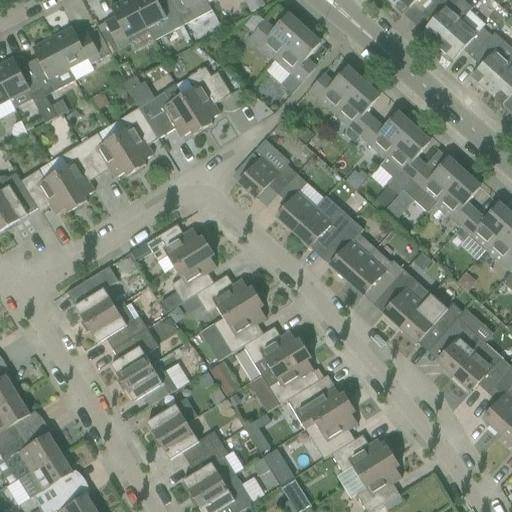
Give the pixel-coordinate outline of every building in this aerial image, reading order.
[(147,31),(130,0),(127,0),(110,9),(115,19),(105,24),(120,52),(131,46),(128,41),(147,31)] [(182,27),(168,0),(130,0),(147,31),(153,43),(182,27)] [(208,4),(205,0),(168,0),(182,27),(212,13),(207,5),(208,4)] [(265,7),(260,0),(244,0),(243,1),(250,15),(265,7)] [(389,0),(388,2),(403,17),(413,7),(421,16),(435,0),(389,0)] [(437,48),(461,22),(461,21),(469,12),(472,10),(460,0),(435,0),(421,16),(430,25),(422,34),(437,48)] [(275,63),(304,31),(287,16),(274,31),(264,23),(263,24),(252,36),(249,40),(275,63)] [(471,60),(491,38),(482,30),(477,36),(461,22),(437,48),(453,63),(462,52),(471,60)] [(88,34),(77,39),(72,29),(52,40),(70,71),(89,61),(92,66),(111,56),(98,31),(89,35),(88,34)] [(307,61),(317,49),(320,46),(304,31),(275,63),(290,76),(280,86),(292,96),(316,69),(307,61)] [(487,93),(511,64),(511,50),(494,35),(491,38),(471,60),(480,68),(471,79),(487,93)] [(70,71),(52,40),(32,50),(37,60),(28,65),(43,92),(52,87),(55,93),(75,83),(69,72),(70,71)] [(13,60),(0,66),(0,82),(11,102),(30,92),(35,102),(46,124),(57,118),(52,109),(46,98),(43,92),(28,65),(19,70),(13,60)] [(511,96),(511,64),(487,93),(502,107),(511,96)] [(214,107),(224,100),(231,96),(217,75),(211,79),(205,69),(187,80),(193,90),(182,97),(203,132),(212,126),(210,122),(220,116),(214,107)] [(363,84),(351,73),(347,70),(333,85),(324,76),(309,93),(334,116),(363,84)] [(125,87),(139,110),(154,101),(144,85),(140,88),(136,81),(125,87)] [(0,107),(11,102),(0,82),(0,107)] [(380,99),(375,95),(363,84),(334,116),(351,131),(345,137),(354,145),(360,139),(375,122),(366,114),(380,99)] [(203,132),(182,97),(171,104),(164,94),(154,101),(139,110),(158,141),(176,130),(181,140),(192,133),(194,138),(203,132)] [(103,96),(92,102),(99,113),(109,107),(103,96)] [(62,104),(52,109),(57,118),(67,113),(62,104)] [(148,148),(158,141),(139,110),(120,121),(126,131),(115,138),(137,173),(146,167),(143,163),(153,157),(148,148)] [(79,118),(75,113),(65,121),(70,126),(79,118)] [(413,130),(401,118),(397,115),(383,130),(375,122),(360,139),(385,161),(413,130)] [(26,137),(21,125),(14,129),(11,137),(14,143),(26,137)] [(425,167),(416,160),(430,144),(413,130),(385,161),(379,168),(391,179),(386,185),(389,188),(399,196),(403,192),(410,184),(425,167)] [(137,173),(115,138),(104,145),(98,135),(79,147),(99,178),(109,172),(115,181),(125,175),(127,179),(137,173)] [(268,188),(278,197),(297,176),(286,167),(289,164),(264,142),(255,153),(262,160),(238,186),(256,201),(268,188)] [(89,184),(99,178),(79,147),(61,158),(68,168),(56,175),(78,209),(87,204),(85,200),(95,193),(89,184)] [(435,207),(464,175),(452,164),(447,160),(445,163),(434,175),(425,167),(410,184),(403,192),(415,203),(428,215),(435,207)] [(78,209),(56,175),(45,182),(39,172),(21,183),(38,211),(40,215),(51,208),(56,217),(66,211),(69,215),(78,209)] [(38,211),(21,183),(16,175),(6,181),(4,178),(2,179),(0,178),(0,214),(9,229),(38,211)] [(355,175),(345,185),(356,194),(365,183),(355,175)] [(461,229),(476,213),(467,205),(478,193),(480,190),(476,186),(464,175),(435,207),(461,229)] [(293,235),(315,210),(299,195),(307,186),(297,176),(278,197),(288,206),(276,220),(293,235)] [(329,248),(351,224),(324,201),(315,210),(293,235),(310,250),(319,239),(329,248)] [(511,222),(511,218),(502,209),(498,205),(484,221),(476,213),(461,229),(455,235),(464,243),(470,237),(486,252),(511,222)] [(0,234),(9,229),(0,214),(0,234)] [(511,222),(486,252),(511,275),(511,273),(511,222)] [(346,283),(375,251),(358,236),(361,234),(351,224),(329,248),(339,257),(330,268),(346,283)] [(199,241),(193,231),(184,237),(177,227),(146,246),(152,255),(157,264),(167,258),(174,269),(209,248),(203,239),(199,241)] [(215,257),(209,248),(174,269),(181,281),(171,287),(177,296),(183,305),(196,297),(214,286),(207,275),(217,270),(211,260),(215,257)] [(375,251),(346,283),(350,286),(348,288),(356,295),(358,293),(363,298),(370,290),(380,299),(404,273),(394,263),(391,266),(375,251)] [(422,257),(413,267),(422,276),(431,266),(422,257)] [(127,261),(113,269),(118,276),(127,278),(135,273),(127,261)] [(87,327),(115,310),(104,292),(118,283),(109,269),(82,286),(90,299),(75,309),(87,327)] [(400,331),(431,297),(404,273),(380,299),(390,308),(383,316),(400,331)] [(511,273),(511,275),(503,284),(511,292),(511,290),(511,273)] [(476,286),(466,277),(457,287),(467,296),(476,286)] [(227,278),(214,286),(196,297),(203,309),(207,315),(217,309),(223,320),(258,299),(252,289),(248,292),(242,282),(233,288),(227,278)] [(148,292),(139,297),(147,309),(155,304),(148,292)] [(436,325),(445,333),(457,320),(462,315),(452,306),(447,311),(431,297),(400,331),(417,346),(436,325)] [(263,336),(257,326),(266,320),(260,310),(264,308),(258,299),(223,320),(214,326),(232,356),(243,349),(263,336)] [(113,352),(147,330),(140,319),(135,322),(124,304),(115,310),(87,327),(98,346),(106,341),(113,352)] [(184,321),(177,311),(168,317),(175,328),(184,321)] [(457,320),(445,333),(435,345),(445,354),(437,364),(454,379),(484,345),(457,320)] [(168,321),(158,327),(164,338),(175,332),(168,321)] [(296,344),(290,334),(281,339),(274,329),(263,336),(243,349),(261,378),(306,350),(300,341),(296,344)] [(123,386),(151,368),(145,357),(158,349),(147,330),(113,352),(119,362),(111,367),(123,386)] [(493,389),(511,369),(484,345),(454,379),(470,394),(477,386),(487,396),(493,389)] [(287,403),(320,382),(307,362),(311,360),(306,350),(261,378),(280,408),(287,403)] [(178,390),(191,383),(180,364),(167,370),(178,390)] [(228,373),(222,364),(210,372),(216,381),(228,373)] [(158,378),(151,368),(123,386),(134,404),(143,399),(150,409),(177,392),(166,373),(158,378)] [(499,436),(511,422),(511,369),(493,389),(503,399),(483,421),(499,436)] [(207,376),(198,382),(204,393),(214,387),(207,376)] [(0,381),(0,408),(18,397),(6,378),(0,381)] [(340,398),(334,388),(328,378),(320,382),(287,403),(305,432),(350,404),(344,395),(340,398)] [(219,393),(209,400),(216,410),(226,404),(219,393)] [(0,450),(21,438),(14,426),(30,417),(18,397),(0,408),(0,450)] [(236,398),(227,404),(232,412),(241,407),(236,398)] [(158,444),(187,426),(187,425),(197,419),(186,401),(176,407),(147,425),(158,444)] [(350,404),(305,432),(312,443),(324,462),(331,457),(355,442),(349,432),(358,426),(351,416),(356,414),(350,404)] [(270,426),(266,419),(245,432),(260,457),(270,451),(259,433),(270,426)] [(511,422),(499,436),(511,447),(511,422)] [(188,465),(221,445),(214,434),(198,443),(187,426),(158,444),(170,462),(182,455),(188,465)] [(18,482),(61,455),(49,436),(28,449),(21,438),(0,450),(0,467),(7,479),(11,486),(18,481),(18,482)] [(384,452),(378,442),(369,447),(362,437),(355,442),(331,457),(342,475),(352,469),(359,480),(394,458),(388,449),(384,452)] [(195,502),(235,477),(223,458),(228,456),(221,445),(188,465),(195,476),(183,483),(195,502)] [(270,473),(280,490),(294,481),(277,453),(263,462),(270,473)] [(73,475),(61,455),(18,482),(30,501),(33,499),(41,510),(64,496),(57,484),(73,475)] [(393,486),(402,480),(395,470),(400,468),(394,458),(359,480),(366,491),(356,497),(365,511),(373,511),(399,496),(393,486)] [(270,473),(263,462),(252,469),(259,480),(270,473)] [(243,511),(254,506),(242,488),(235,477),(195,502),(200,511),(243,511)] [(244,485),(254,503),(265,497),(255,479),(244,485)] [(282,492),(288,503),(294,511),(307,511),(310,510),(294,485),(282,492)] [(95,511),(87,498),(71,507),(64,496),(41,510),(41,511),(95,511)] [(391,511),(404,505),(399,497),(383,506),(386,511),(391,511)] [(280,508),(282,511),(294,511),(288,503),(280,508)]
